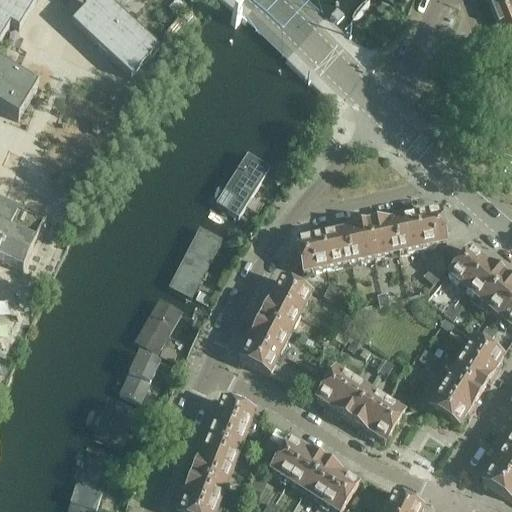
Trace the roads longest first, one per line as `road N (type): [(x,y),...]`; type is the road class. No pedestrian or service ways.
road 1 (residential): [(208,375),(448,502)]
road 2 (residential): [(286,219),(208,375)]
road 3 (residential): [(454,181),(286,219)]
road 4 (tertiary): [(383,111),(263,0)]
road 5 (residential): [(208,375),(151,511)]
road 6 (residential): [(383,111),(286,219)]
road 7 (residential): [(448,502),(511,386)]
road 8 (residential): [(383,111),(442,0)]
